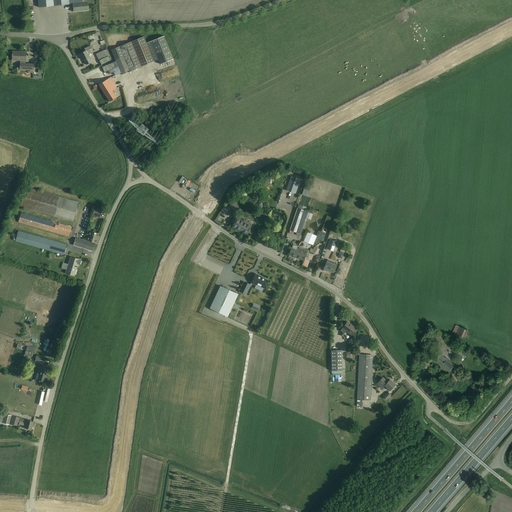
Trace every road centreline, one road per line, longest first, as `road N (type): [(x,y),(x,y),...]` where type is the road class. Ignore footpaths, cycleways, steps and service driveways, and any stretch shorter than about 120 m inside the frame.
road 1 (unclassified): [(429,401),(340,296),(149,180)]
road 2 (unclassified): [(30,511),(68,341),(127,186)]
road 3 (unclassified): [(58,36),(201,24),(282,0)]
road 4 (motorway): [(511,400),(415,511)]
road 5 (unclassified): [(129,155),(58,36)]
road 6 (motorway): [(430,511),(511,418)]
